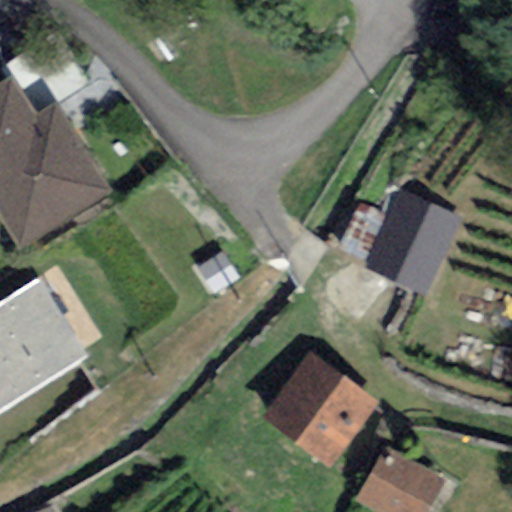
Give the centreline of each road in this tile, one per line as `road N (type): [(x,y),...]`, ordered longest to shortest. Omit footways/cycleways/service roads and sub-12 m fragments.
road 1 (track): [(239,175),(311,261),(374,371),(418,405),(511,438)]
road 2 (residential): [(40,0),(83,24),(239,175)]
